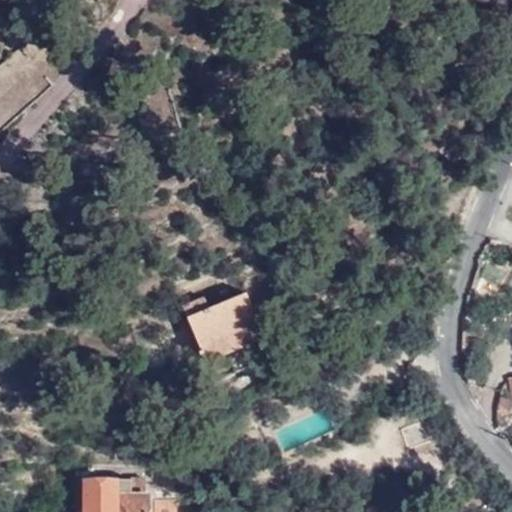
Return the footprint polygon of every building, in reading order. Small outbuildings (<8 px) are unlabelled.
[(17,51),(0,64),(0,124),(40,90),(29,77),(34,72),(17,51)] [(511,264),(485,304),(502,316),(511,310),(511,264)] [(263,335),(248,301),(209,314),(205,304),(183,314),(200,355),(193,358),(197,365),(204,362),(207,367),(228,359),(237,375),(284,357),(274,331),(263,335)] [(424,422),(404,430),(410,445),(430,437),(424,422)] [(152,511),(152,496),(117,496),(117,481),(87,481),(87,511),(152,511)]
